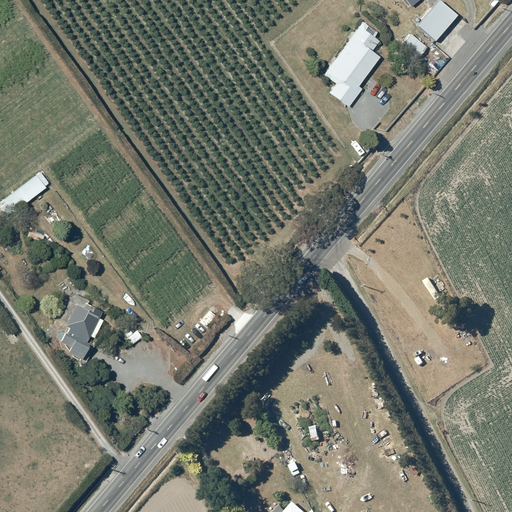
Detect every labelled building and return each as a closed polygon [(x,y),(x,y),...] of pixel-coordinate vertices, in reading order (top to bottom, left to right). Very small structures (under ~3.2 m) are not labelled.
[(455,16),(438,2),(417,27),(434,41),(455,16)] [(377,32),(362,22),(324,75),(336,84),(329,93),(348,107),(361,89),(357,86),(379,57),(371,51),(378,40),(373,37),(377,32)] [(426,48),(410,33),(400,45),(416,60),(426,48)] [(0,208),(7,217),(19,208),(44,187),(44,186),(49,182),(39,170),(0,201),(0,208)] [(44,232),(27,226),(23,235),(40,241),(44,232)] [(58,321),(68,327),(65,331),(58,327),(53,335),(61,339),(60,342),(70,347),(67,352),(81,360),(82,358),(89,344),(85,342),(89,335),(94,337),(103,320),(99,317),(69,301),(58,321)] [(210,318),(204,326),(211,331),(220,319),(211,313),(208,316),(210,318)] [(141,337),(137,330),(125,338),(130,345),(141,337)] [(320,439),(317,425),(310,427),(313,441),(320,439)] [(295,461),(288,465),(292,473),(299,470),(295,461)] [(283,511),(305,511),(293,502),(283,511)]
